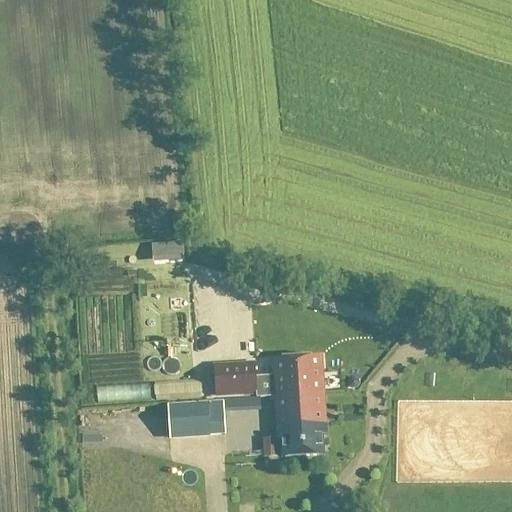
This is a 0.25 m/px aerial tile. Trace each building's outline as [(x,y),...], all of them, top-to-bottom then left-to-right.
[(105,260),(90,262),(77,263),(78,275),(80,274),(106,272),(105,260)] [(213,313),(212,328),(235,329),(235,314),(213,313)] [(318,458),(317,433),(323,432),(320,379),(322,379),(320,358),(270,361),(271,381),(275,441),(282,441),(283,460),(318,458)] [(253,395),(251,367),(214,370),(215,397),(253,395)] [(253,400),(245,400),(245,409),(257,408),(257,400),(253,400)] [(223,437),(222,407),(166,410),(167,441),(223,437)]
